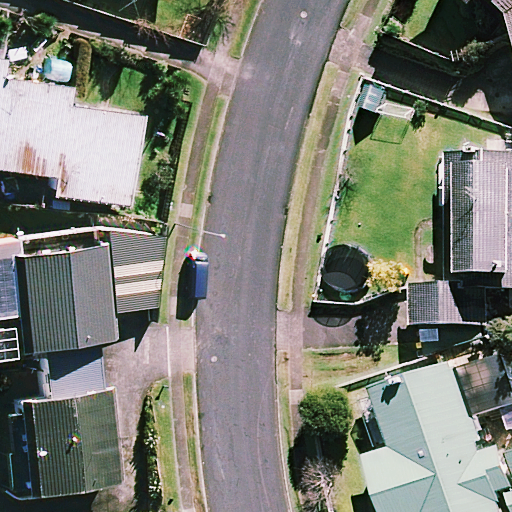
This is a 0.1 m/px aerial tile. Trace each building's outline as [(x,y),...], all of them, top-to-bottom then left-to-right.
[(511,0),(451,0),(478,26),(491,12),(511,31),(511,0)] [(0,59),(2,45),(0,44),(0,158),(54,167),(51,186),(127,198),(142,111),(65,98),(68,79),(0,67),(0,59)] [(511,163),(450,164),(451,267),(419,267),(420,340),(491,339),(490,299),(511,298),(511,163)] [(115,470),(106,377),(98,378),(93,328),(113,327),(111,309),(160,305),(152,223),(9,236),(9,227),(0,227),(0,345),(15,344),(15,336),(39,333),(44,377),(16,380),(25,479),(115,470)] [(511,428),(511,379),(509,369),(379,407),(394,456),(367,464),(380,511),(511,511),(511,464),(487,472),(478,438),(511,428)]
